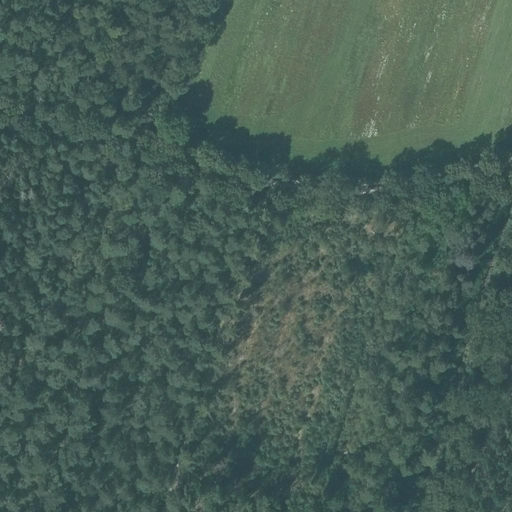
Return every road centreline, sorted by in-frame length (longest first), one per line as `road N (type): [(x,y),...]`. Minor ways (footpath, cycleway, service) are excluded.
road 1 (track): [(263,175),(160,511)]
road 2 (unknown): [(159,141),(111,180),(89,211),(0,426)]
road 3 (track): [(0,101),(263,175)]
road 4 (track): [(263,175),(360,190),(511,161)]
